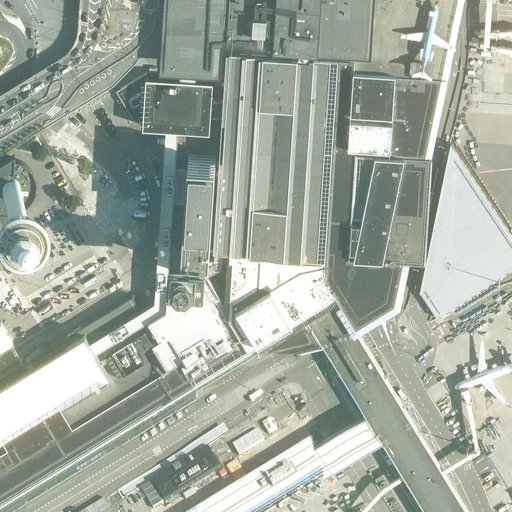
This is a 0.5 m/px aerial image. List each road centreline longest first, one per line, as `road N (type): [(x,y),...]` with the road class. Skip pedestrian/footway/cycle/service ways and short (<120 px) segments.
road 1 (unclassified): [(102,154),(125,187),(126,222),(115,246),(126,262),(153,232),(157,212),(131,133)]
road 2 (unclassified): [(131,133),(75,66),(25,53)]
road 3 (primary): [(0,115),(115,53)]
